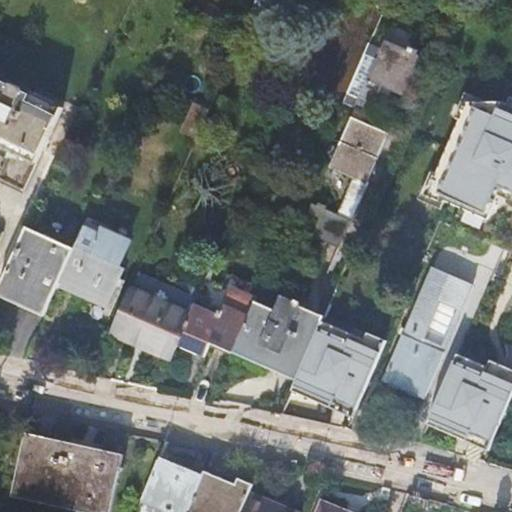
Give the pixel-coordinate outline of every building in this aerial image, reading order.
[(279,4),(269,0),(257,0),(247,24),(267,33),(279,4)] [(362,95),(349,90),(345,99),(357,105),(354,113),(356,114),(333,165),(356,176),(340,212),(328,206),(329,204),(321,201),(320,203),(315,201),(303,229),(334,243),(341,246),(353,219),(355,220),(373,181),(370,179),(392,130),(385,127),(369,120),(386,83),(401,90),(408,93),(426,53),(421,50),(422,48),(420,47),(411,42),(410,46),(389,37),(386,44),(384,43),(381,50),(383,51),(373,74),(371,74),(362,95)] [(63,108),(0,77),(0,180),(24,192),(63,108)] [(511,110),(464,90),(420,190),(488,220),(499,196),(511,201),(511,110)] [(204,123),(212,104),(199,97),(190,117),(204,123)] [(199,133),(204,123),(190,117),(185,126),(199,133)] [(103,239),(110,226),(90,217),(84,231),(103,239)] [(0,288),(0,294),(45,315),(61,281),(76,248),(29,226),(0,288)] [(84,231),(76,248),(61,281),(109,302),(124,270),(123,269),(137,238),(110,226),(103,239),(84,231)] [(387,375),(407,383),(428,392),(477,281),(456,272),(437,264),(387,375)] [(131,290),(162,303),(170,285),(139,271),(131,290)] [(170,285),(162,303),(191,316),(196,304),(199,297),(170,285)] [(196,304),(191,316),(179,343),(206,355),(212,342),(234,352),(236,347),(257,301),(258,298),(232,286),(220,314),(196,304)] [(113,332),(143,345),(153,323),(162,303),(131,290),(113,332)] [(300,375),(313,346),(327,315),(306,306),(304,305),(306,300),(300,297),(299,301),(286,295),(278,311),(257,301),(236,347),(280,366),(300,375)] [(344,359),(375,372),(394,329),(363,316),(332,302),(327,315),(313,346),(344,359)] [(143,345),(173,358),(179,343),(191,316),(162,303),(153,323),(143,345)] [(501,418),(504,419),(511,399),(511,375),(475,360),(476,358),(473,358),(455,398),(458,399),(458,397),(502,416),(501,418)] [(14,501),(69,511),(114,511),(125,458),(28,438),(14,501)] [(163,453),(167,443),(167,441),(149,438),(146,449),(163,453)] [(187,511),(188,511),(201,479),(159,461),(143,500),(170,511),(187,511)] [(237,483),(205,469),(201,479),(188,511),(187,511),(241,511),(250,493),(254,483),(239,477),(237,483)] [(295,511),(250,493),(241,511),(295,511)] [(319,511),(349,511),(324,502),(319,511)]
